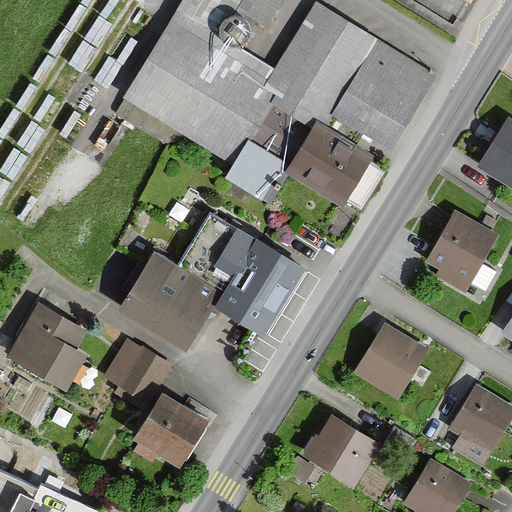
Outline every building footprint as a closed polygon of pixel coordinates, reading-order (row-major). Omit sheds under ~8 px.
[(391,153),(438,74),(317,2),(276,70),(240,48),(254,24),(264,30),(282,0),(185,0),(124,103),(228,164),(220,177),(268,205),(286,174),(342,207),(372,157),(325,130),(332,118),(391,153)] [(468,0),(406,0),(452,27),(468,0)] [(511,120),(507,117),(475,166),(511,190),(511,120)] [(423,273),(468,294),(497,235),(452,213),(423,273)] [(260,334),(300,268),(209,214),(177,267),(151,252),(115,311),(184,352),(212,305),(260,334)] [(8,359),(64,392),(84,357),(73,350),(85,331),(39,304),(8,359)] [(511,318),(500,338),(511,345),(511,318)] [(356,375),(402,399),(429,349),(383,325),(356,375)] [(178,469),(206,421),(157,393),(173,366),(128,340),(104,382),(148,408),(129,441),(178,469)] [(511,418),(511,409),(475,387),(447,432),(459,439),(453,449),(482,467),(511,418)] [(300,456),(352,488),(377,446),(330,417),(317,438),(313,435),(300,456)] [(317,471),(297,461),(289,475),(308,486),(317,471)] [(454,511),(470,485),(430,462),(401,511),(402,511),(454,511)] [(97,511),(40,484),(36,490),(0,472),(0,511),(97,511)]
